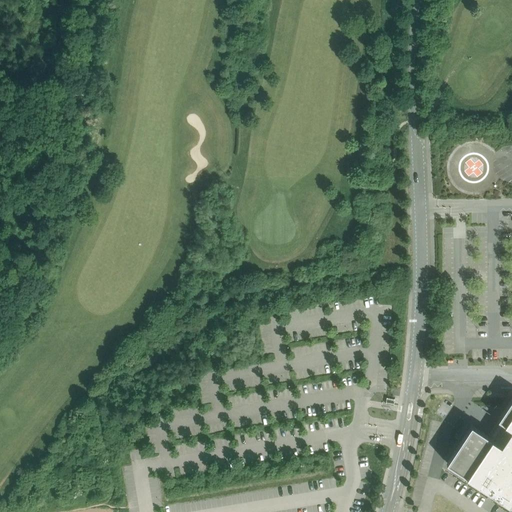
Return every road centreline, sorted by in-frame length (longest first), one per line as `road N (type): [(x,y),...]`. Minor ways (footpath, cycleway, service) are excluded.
road 1 (residential): [(413,135),(421,264),(414,380)]
road 2 (unclassified): [(417,0),(413,135)]
road 3 (residential): [(414,380),(387,511)]
